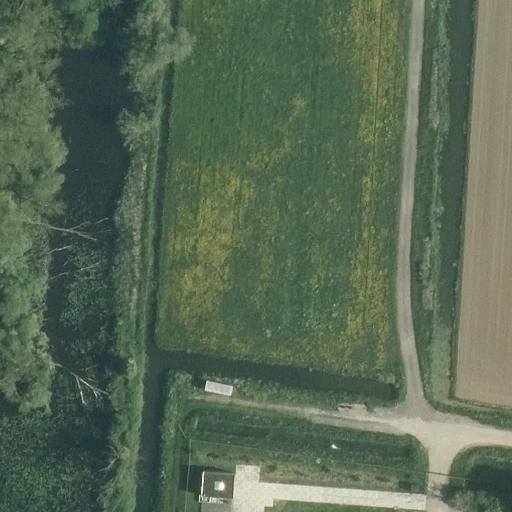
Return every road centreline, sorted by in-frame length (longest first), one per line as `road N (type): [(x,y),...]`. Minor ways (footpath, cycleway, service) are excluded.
road 1 (track): [(419,0),(402,280),(419,425)]
road 2 (unclassified): [(511,439),(368,418)]
